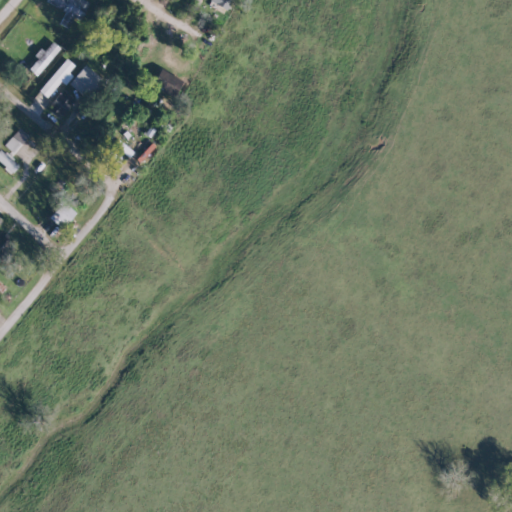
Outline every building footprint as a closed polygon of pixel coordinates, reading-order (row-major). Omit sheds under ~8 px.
[(43,0),(43,1),(58,10),(63,0),(43,0)] [(62,28),(79,9),(68,0),(66,0),(58,10),(63,14),(56,22),(62,28)] [(207,0),(205,5),(220,13),(227,0),(207,0)] [(32,76),(57,49),(49,42),(40,51),(39,50),(23,68),(32,76)] [(73,67),(62,59),(35,92),(43,98),(57,82),(60,84),(73,67)] [(65,85),(83,100),(99,79),(80,65),(65,85)] [(179,81),(156,70),(149,86),(171,97),(179,81)] [(57,119),(71,101),(58,91),(44,109),(57,119)] [(0,144),(0,145),(10,155),(25,138),(15,128),(0,144)] [(15,166),(0,152),(0,167),(7,174),(15,166)] [(46,217),(58,229),(72,214),(59,202),(46,217)]
